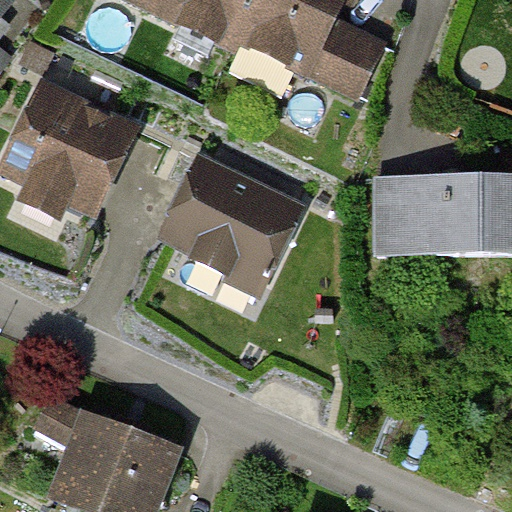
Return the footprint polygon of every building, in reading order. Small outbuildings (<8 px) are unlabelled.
[(0,0),(0,32),(23,3),(18,0),(0,0)] [(115,0),(162,23),(173,0),(115,0)] [(161,25),(237,63),(246,46),(268,0),(173,0),(162,23),(161,25)] [(344,29),(357,0),(268,0),(246,46),(317,82),(344,29)] [(392,52),(344,29),(317,82),(365,105),(392,52)] [(57,60),(34,48),(23,71),(46,83),(57,60)] [(0,52),(0,70),(9,60),(0,52)] [(99,111),(42,84),(0,170),(0,175),(29,189),(23,200),(72,223),(78,211),(102,223),(145,133),(99,111)] [(254,189),(205,165),(166,244),(268,295),(307,215),(254,189)] [(511,181),(376,182),(376,262),(511,261),(511,181)] [(71,453),(85,422),(51,407),(37,438),(71,453)] [(160,511),(185,459),(87,416),(85,422),(71,453),(50,500),(76,511),(160,511)]
